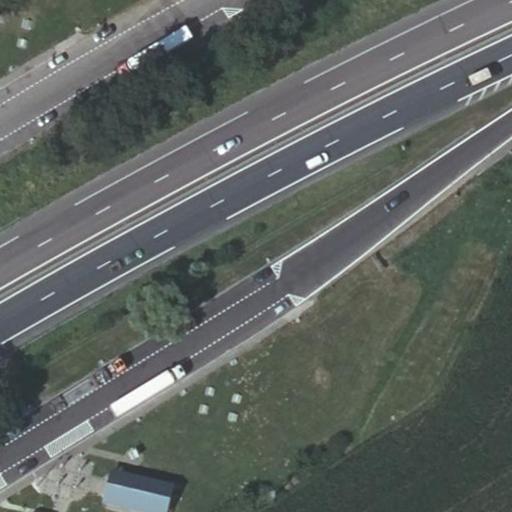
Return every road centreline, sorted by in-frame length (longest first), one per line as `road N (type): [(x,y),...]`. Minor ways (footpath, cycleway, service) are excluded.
road 1 (motorway): [(511,0),(183,165),(0,271)]
road 2 (motorway): [(0,329),(212,209),(511,58)]
